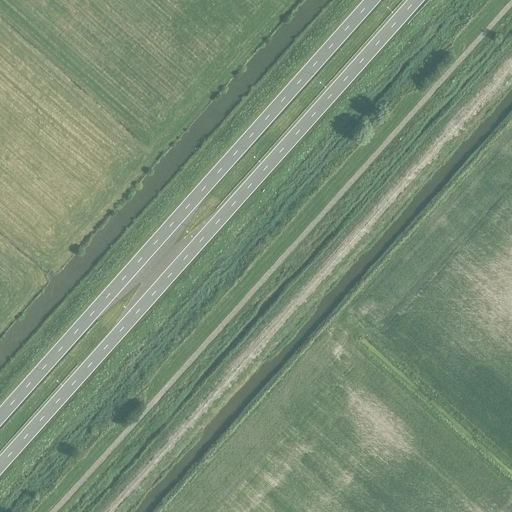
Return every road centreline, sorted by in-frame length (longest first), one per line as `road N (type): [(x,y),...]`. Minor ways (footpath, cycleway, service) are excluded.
road 1 (trunk): [(0,464),(415,0)]
road 2 (trunk): [(369,0),(0,413)]
